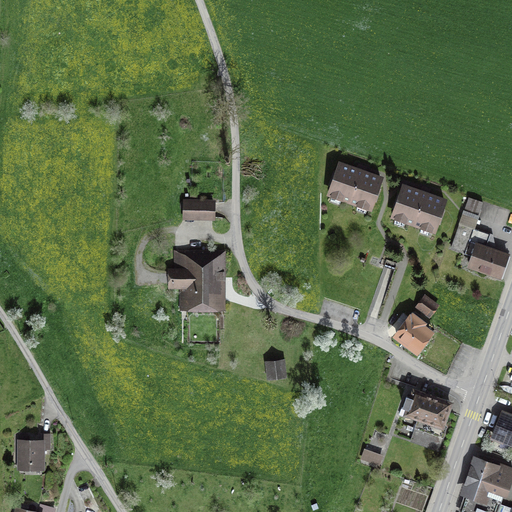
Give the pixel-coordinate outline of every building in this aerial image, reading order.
[(340,164),(337,173),(335,172),(331,184),(333,185),(330,193),(370,208),(374,199),(376,200),(380,188),(378,188),(381,178),(364,172),(365,170),(357,167),(356,170),(340,164)] [(437,222),(439,222),(443,211),(441,210),(444,201),(427,195),(428,192),(421,189),(420,192),(404,187),(400,195),(398,195),(394,207),(396,207),(393,216),(434,230),(437,222)] [(474,227),(483,202),(469,197),(452,247),(473,254),(470,265),(492,272),(492,274),(502,278),(509,259),(507,258),(508,254),(487,247),(492,233),(474,227)] [(213,202),(185,202),(184,217),(213,218),(213,202)] [(218,303),(218,282),(224,282),(224,256),(187,256),(187,269),(161,269),(161,287),(187,287),(187,303),(218,303)] [(436,305),(425,297),(419,306),(430,314),(436,305)] [(417,350),(430,331),(421,325),(424,322),(412,314),(397,336),(417,350)] [(270,375),(283,374),(282,362),(269,363),(270,375)] [(407,413),(420,418),(413,440),(438,449),(446,427),(442,425),(450,403),(416,391),(413,398),(408,396),(404,407),(409,408),(407,413)] [(511,443),(511,415),(504,412),(494,437),(511,443)] [(47,442),(21,442),(21,472),(48,472),(47,442)] [(496,511),(511,467),(511,466),(496,461),(494,466),(476,459),(465,491),(468,492),(461,511),(496,511)]
